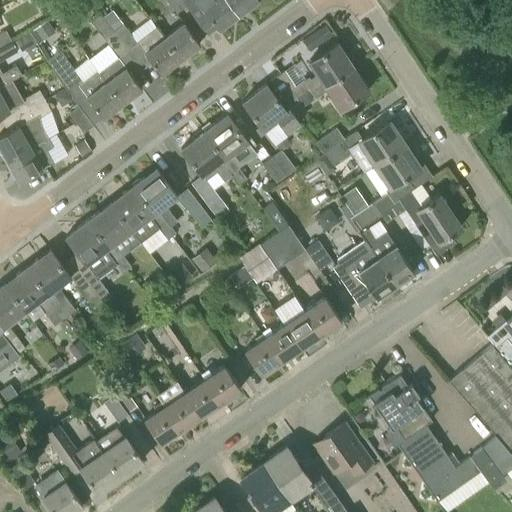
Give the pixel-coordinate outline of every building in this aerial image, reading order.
[(167,0),(177,12),(186,5),(182,0),(167,0)] [(227,0),(182,0),(186,5),(193,0),(197,0),(219,29),(239,14),(227,0)] [(227,0),(239,14),(257,0),(227,0)] [(103,17),(114,31),(128,49),(138,42),(130,33),(123,23),(112,9),(107,13),(103,17)] [(90,21),(104,38),(108,43),(118,56),(119,57),(128,49),(114,31),(103,17),(100,13),(90,21)] [(149,18),(130,33),(138,42),(161,73),(180,58),(164,37),(149,18)] [(47,20),(37,27),(45,39),(55,32),(47,20)] [(184,22),(164,37),(180,58),(200,43),(184,22)] [(327,44),(317,29),(303,39),(313,54),(327,44)] [(0,47),(12,41),(6,30),(0,33),(0,47)] [(37,45),(29,32),(18,38),(26,52),(37,45)] [(271,80),(289,108),(300,101),(297,96),(309,88),(315,97),(327,89),(324,85),(353,65),(338,42),(309,61),(318,76),(307,83),(304,79),(295,85),(285,70),(271,80)] [(99,72),(99,71),(88,58),(74,69),(60,50),(47,60),(55,75),(70,94),(76,104),(87,96),(103,117),(123,102),(99,72)] [(296,51),(284,57),(294,75),(306,69),(296,51)] [(0,86),(12,79),(22,74),(16,64),(2,72),(0,68),(0,61),(2,60),(0,55),(0,86)] [(142,88),(119,57),(118,56),(99,71),(99,72),(123,102),(142,88)] [(370,89),(353,65),(324,85),(327,89),(340,109),(370,89)] [(0,114),(14,107),(19,115),(45,100),(39,89),(23,98),(12,79),(0,86),(0,114)] [(263,129),(275,144),(285,136),(296,127),(295,126),(299,123),(289,108),(287,110),(266,83),(243,101),(264,128),(263,129)] [(72,99),(65,88),(55,94),(62,105),(72,99)] [(297,96),(300,101),(303,105),(315,97),(309,88),(297,96)] [(0,136),(0,146),(8,160),(48,137),(42,127),(39,116),(51,110),(45,100),(19,115),(23,123),(0,136)] [(79,105),(69,113),(83,132),(93,125),(79,105)] [(227,113),(204,130),(225,158),(230,155),(235,162),(253,148),(248,141),(227,113)] [(323,170),(333,164),(352,151),(365,170),(374,164),(375,164),(406,144),(390,120),(359,141),(359,140),(350,146),(344,139),(324,151),(325,153),(316,159),(323,170)] [(344,139),(337,127),(314,142),(322,153),(324,151),(344,139)] [(214,189),(232,175),(230,173),(238,166),(235,162),(230,155),(225,158),(204,130),(181,148),(202,174),(191,182),(194,187),(205,179),(214,189)] [(280,150),(281,149),(290,142),(285,136),(275,144),(280,150)] [(48,137),(8,160),(20,181),(43,168),(54,161),(47,149),(53,146),(48,137)] [(91,149),(83,138),(75,145),(83,155),(91,149)] [(390,187),(385,189),(387,192),(393,201),(398,198),(414,187),(406,176),(421,167),(406,144),(375,164),(390,187)] [(296,168),(281,149),(280,150),(272,156),(287,175),(296,168)] [(287,175),(272,156),(262,164),(277,183),(287,175)] [(247,178),(238,166),(230,173),(232,175),(239,185),(247,178)] [(186,209),(187,208),(180,199),(190,191),(187,187),(177,195),(156,167),(133,185),(155,213),(159,209),(167,220),(159,226),(160,227),(168,238),(176,232),(171,225),(177,220),(165,204),(176,196),(186,209)] [(194,187),(207,204),(218,218),(218,217),(230,208),(219,195),(214,189),(205,179),(194,187)] [(414,187),(398,198),(406,208),(423,235),(432,229),(440,241),(441,240),(445,247),(444,247),(445,249),(455,242),(450,234),(461,227),(439,193),(431,199),(420,183),(414,187)] [(133,185),(111,201),(142,241),(160,227),(159,226),(167,220),(159,209),(155,213),(133,185)] [(211,219),(190,191),(180,199),(187,208),(201,227),(210,219),(211,219)] [(387,192),(363,208),(353,215),(350,217),(365,239),(395,283),(414,271),(397,246),(396,246),(385,229),(375,235),(372,231),(386,221),(406,208),(398,198),(393,201),(387,192)] [(363,207),(354,195),(345,201),(353,214),(363,207)] [(114,243),(122,254),(123,255),(142,241),(111,201),(88,219),(110,246),(114,243)] [(350,217),(353,215),(345,203),(339,207),(347,219),(350,217)] [(66,236),(94,273),(98,278),(117,264),(114,260),(122,254),(114,243),(110,246),(88,219),(66,236)] [(288,224),(272,235),(290,259),(305,249),(288,224)] [(277,268),(290,259),(272,235),(260,243),(265,250),(277,268)] [(333,260),(319,239),(305,249),(319,269),(333,260)] [(376,296),(395,283),(365,239),(336,258),(338,262),(333,265),(359,303),(374,293),(376,296)] [(50,248),(28,265),(49,293),(53,290),(61,301),(53,308),(61,319),(75,309),(58,286),(71,276),(50,248)] [(122,254),(114,260),(117,264),(123,272),(131,266),(123,255),(122,254)] [(192,276),(182,262),(168,271),(178,286),(192,276)] [(44,312),(46,313),(53,308),(61,301),(53,290),(49,293),(28,265),(5,282),(26,310),(25,311),(33,320),(44,312)] [(252,278),(243,265),(229,274),(238,287),(252,278)] [(98,278),(94,273),(86,279),(100,298),(108,292),(98,278)] [(154,284),(151,278),(142,284),(146,289),(154,284)] [(100,298),(86,279),(78,285),(92,304),(100,298)] [(5,282),(0,285),(0,323),(3,327),(8,324),(25,311),(26,310),(5,282)] [(325,295),(305,309),(322,333),(342,320),(325,295)] [(305,309),(285,322),(302,347),(322,333),(305,309)] [(511,454),(511,312),(505,318),(506,319),(488,335),(485,331),(484,331),(493,342),(449,380),(476,411),(495,433),(511,454)] [(285,322),(264,336),(281,361),(302,347),(285,322)] [(3,327),(0,323),(0,346),(8,340),(8,341),(16,335),(8,324),(3,327)] [(146,346),(136,331),(122,341),(131,356),(146,346)] [(25,347),(16,335),(8,341),(17,353),(25,347)] [(281,361),(264,336),(244,349),(261,374),(281,361)] [(89,351),(81,339),(69,347),(78,359),(89,351)] [(68,368),(60,355),(47,363),(55,376),(68,368)] [(225,364),(205,377),(221,402),(241,388),(225,364)] [(395,426),(405,439),(425,424),(432,420),(416,396),(419,394),(411,382),(408,385),(400,373),(366,397),(366,398),(370,396),(392,428),(395,426)] [(205,377),(185,390),(201,415),(221,402),(205,377)] [(18,394),(10,382),(0,388),(7,400),(18,394)] [(121,384),(111,390),(113,393),(127,413),(137,406),(121,384)] [(111,390),(108,385),(98,392),(103,400),(113,393),(111,390)] [(185,390),(184,391),(165,404),(182,429),(201,415),(185,390)] [(128,414),(127,413),(113,393),(103,400),(118,421),(128,414)] [(182,429),(165,404),(164,405),(161,400),(151,406),(155,411),(144,418),(161,443),(182,429)] [(372,462),(356,438),(344,422),(325,435),(331,445),(322,452),(333,468),(331,470),(333,473),(345,464),(354,475),(372,462)] [(56,423),(44,432),(64,459),(72,453),(82,466),(80,467),(98,492),(120,476),(95,441),(93,438),(75,450),(56,423)] [(425,424),(405,439),(398,444),(438,500),(480,470),(469,455),(455,465),(438,441),(437,441),(425,424)] [(116,425),(95,441),(120,476),(143,460),(126,436),(124,437),(116,425)] [(501,474),(511,466),(511,454),(495,433),(481,446),(501,474)] [(0,453),(6,463),(16,456),(22,452),(10,434),(0,440),(0,453)] [(287,445),(264,461),(291,498),(313,483),(287,445)] [(35,481),(21,460),(10,468),(25,488),(35,481)] [(271,511),(291,498),(264,461),(241,477),(265,511),(271,511)] [(42,496),(54,511),(71,511),(83,504),(66,480),(65,480),(57,468),(52,472),(36,483),(37,485),(44,495),(42,496)] [(347,511),(333,492),(322,500),(330,511),(347,511)] [(191,511),(226,511),(215,496),(191,511)]
